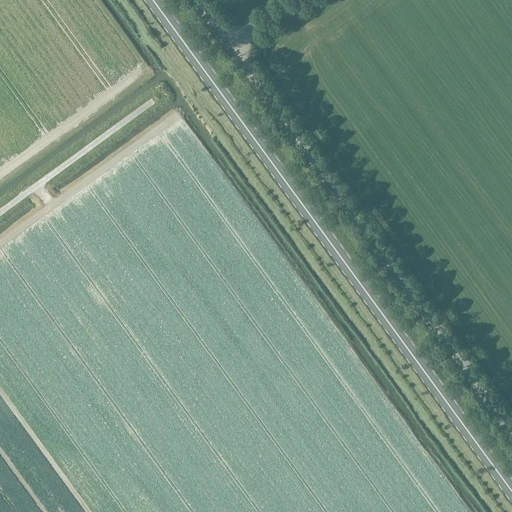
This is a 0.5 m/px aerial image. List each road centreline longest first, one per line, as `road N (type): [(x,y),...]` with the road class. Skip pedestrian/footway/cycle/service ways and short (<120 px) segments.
road 1 (primary): [(511,492),(151,0)]
road 2 (unclassified): [(511,428),(236,50)]
road 3 (unclassified): [(0,213),(155,98)]
